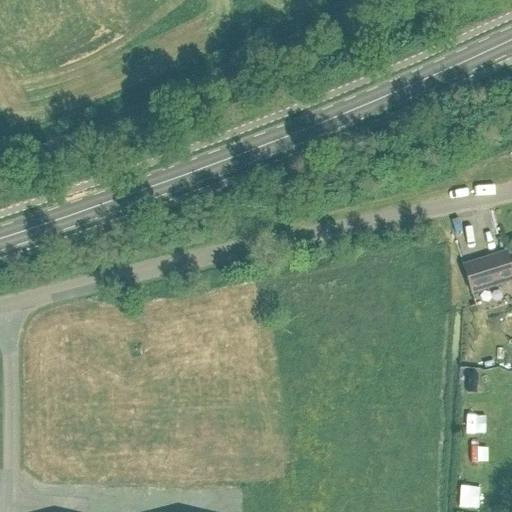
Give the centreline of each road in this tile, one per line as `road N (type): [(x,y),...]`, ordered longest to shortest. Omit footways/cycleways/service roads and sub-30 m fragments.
road 1 (primary): [(0,239),(318,125),(511,40)]
road 2 (unclassified): [(0,307),(511,194)]
road 3 (unclassified): [(0,164),(381,0)]
